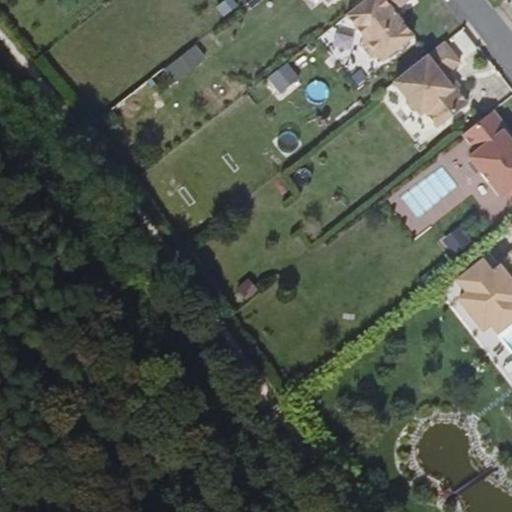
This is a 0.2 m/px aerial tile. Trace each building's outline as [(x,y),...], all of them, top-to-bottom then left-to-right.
[(408,1),(407,0),(368,0),(345,18),(363,40),(361,48),(370,59),(378,59),(380,62),(412,38),(398,20),(392,13),(396,10),(408,1)] [(396,10),(392,13),(398,20),(401,17),(396,10)] [(443,45),(393,84),(406,102),(406,105),(414,116),(418,116),(431,133),(467,106),(455,91),(454,89),(452,90),(442,78),(447,74),(459,65),(443,45)] [(442,78),(452,90),(454,89),(455,91),(458,89),(447,74),(442,78)] [(511,138),(492,113),(462,137),(475,154),(468,159),(500,201),(510,193),(511,195),(511,138)] [(511,226),(509,229),(511,232),(511,252),(509,255),(511,258),(511,283),(500,267),(492,273),(482,261),(457,280),(467,293),(459,299),(483,330),(490,324),(511,306),(511,226)] [(469,241),(458,227),(442,240),(453,254),(469,241)] [(511,306),(490,324),(497,332),(511,320),(511,306)]
